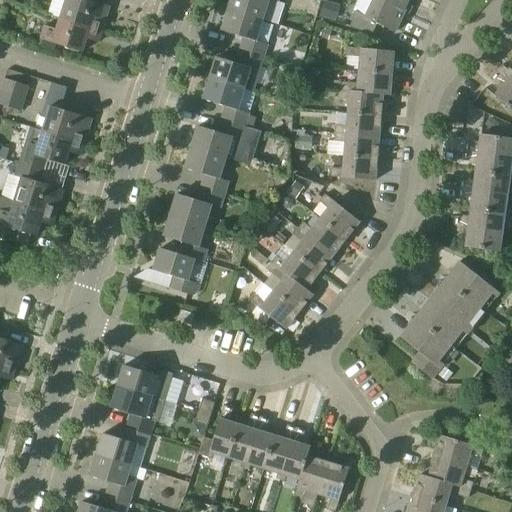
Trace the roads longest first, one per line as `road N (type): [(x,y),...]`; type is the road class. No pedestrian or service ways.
road 1 (residential): [(420,114),(407,229),(364,293),(300,360)]
road 2 (residential): [(300,360),(273,374),(245,373),(76,321)]
road 3 (residential): [(143,99),(79,309)]
road 4 (residential): [(76,321),(21,497)]
road 5 (residential): [(0,52),(143,99)]
road 6 (residential): [(511,5),(420,114)]
road 7 (residential): [(420,114),(459,0)]
